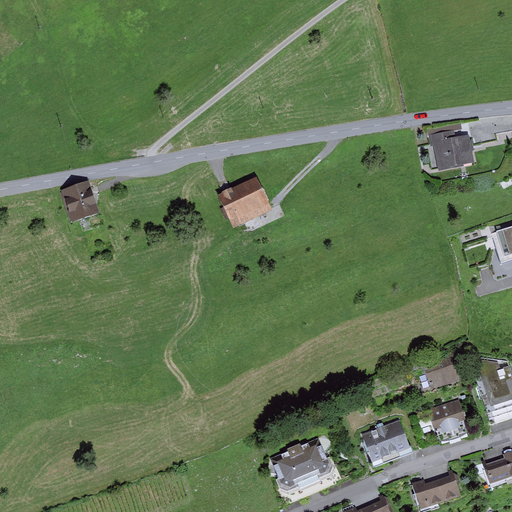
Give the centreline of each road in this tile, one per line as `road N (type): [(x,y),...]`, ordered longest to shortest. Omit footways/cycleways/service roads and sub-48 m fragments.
road 1 (tertiary): [(511,107),(0,189)]
road 2 (residential): [(511,435),(304,511)]
